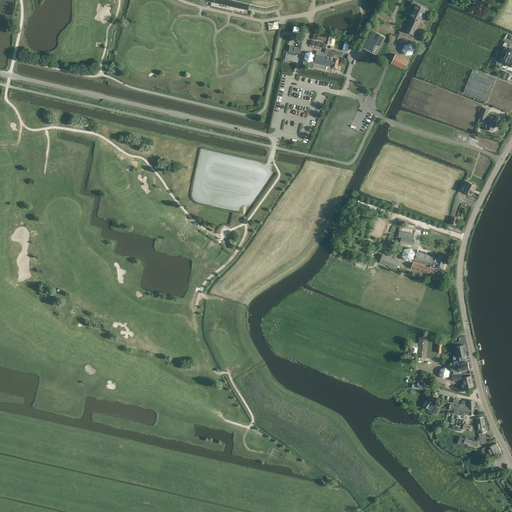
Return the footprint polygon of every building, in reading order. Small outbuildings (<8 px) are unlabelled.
[(214,0),(215,3),(264,12),(265,6),(231,0),(214,0)] [(427,10),(416,4),(410,17),(412,18),(410,21),(405,31),(414,35),(420,22),(421,22),(427,10)] [(303,49),(307,30),(301,29),(298,48),(303,49)] [(378,54),(386,36),(372,29),(364,47),(378,54)] [(504,46),(501,53),(511,57),(511,49),(510,48),(511,44),(505,41),(503,45),(504,46)] [(405,45),(403,50),(406,55),(411,54),(414,49),(411,45),(405,45)] [(336,69),(338,58),(334,57),(335,51),(329,50),(327,57),(324,56),(324,55),(322,54),(322,55),(316,54),(313,54),(313,55),(310,52),(305,53),(304,58),(307,62),(306,65),(313,67),(313,63),(327,66),(331,67),(331,68),(336,69)] [(511,57),(501,53),(498,60),(497,60),(495,64),(502,67),(504,63),(509,65),(509,66),(511,66),(511,57)] [(396,54),(391,63),(404,69),(408,61),(396,54)] [(486,120),(489,110),(483,107),(479,118),(486,120)] [(493,131),(497,122),(494,121),(495,118),(489,115),(487,121),(489,121),(486,129),(490,130),(490,131),(491,131),(493,131)] [(474,184),(468,182),(464,191),(472,195),(476,186),(476,185),(474,184)] [(359,200),(357,206),(376,212),(378,206),(359,200)] [(400,243),(412,244),(414,234),(402,232),(400,243)] [(404,249),(402,256),(407,261),(414,259),(416,253),(411,247),(404,249)] [(422,253),(417,252),(414,261),(417,262),(443,270),(446,260),(438,257),(438,258),(422,253)] [(380,262),(396,268),(399,261),(383,255),(380,262)] [(434,269),(431,268),(423,266),(422,265),(414,263),(412,268),(433,275),(435,269),(434,269)] [(419,337),(417,357),(426,358),(428,338),(419,337)] [(459,357),(460,360),(465,359),(465,356),(467,356),(464,345),(456,347),(459,357)] [(466,362),(465,359),(460,360),(461,363),(457,364),(459,372),(464,371),(467,370),(470,369),(468,361),(466,362)] [(440,369),(439,375),(443,378),(449,377),(450,371),(446,367),(440,369)] [(452,374),(452,381),(463,380),(465,388),(473,386),(471,376),(464,377),(462,377),(462,374),(452,374)] [(432,404),(438,394),(433,391),(432,390),(430,393),(431,394),(427,401),(424,399),(421,403),(424,405),(429,409),(430,408),(432,409),(431,411),(433,412),(437,414),(440,408),(434,405),(432,404)] [(469,400),(469,406),(465,405),(465,404),(466,404),(466,402),(465,402),(463,411),(465,411),(464,413),(474,415),(474,400),(469,400)] [(479,437),(478,437),(478,439),(479,439),(480,444),(486,443),(484,433),(486,432),(485,428),(483,417),(476,419),(478,429),(478,431),(480,431),(480,433),(479,434),(479,437)] [(478,439),(478,437),(477,437),(477,439),(477,442),(460,436),(457,444),(463,446),(464,443),(475,447),(476,443),(480,444),(479,439),(478,439)] [(487,459),(496,454),(501,451),(497,443),(488,448),(488,447),(482,450),(487,459)]
